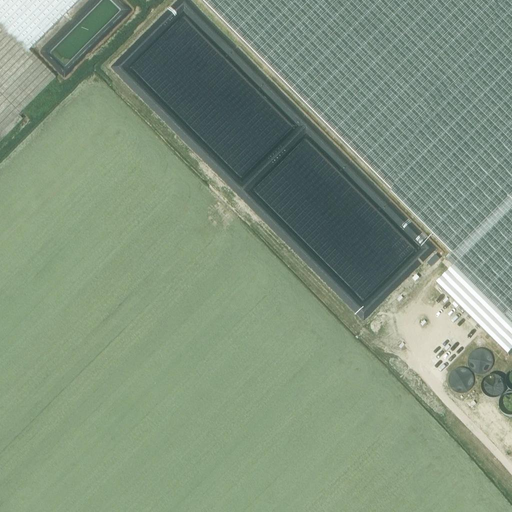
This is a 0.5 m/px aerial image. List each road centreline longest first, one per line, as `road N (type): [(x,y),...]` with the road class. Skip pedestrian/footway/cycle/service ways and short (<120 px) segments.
road 1 (track): [(166,511),(395,284)]
road 2 (track): [(447,314),(416,362),(511,475)]
